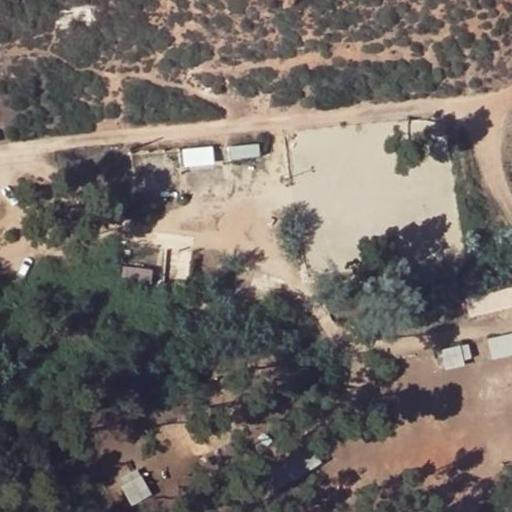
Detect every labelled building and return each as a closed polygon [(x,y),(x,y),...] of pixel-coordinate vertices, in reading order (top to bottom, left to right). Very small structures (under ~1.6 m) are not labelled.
[(261,141),(234,148),(237,158),(264,151),(261,141)] [(187,147),(188,163),(217,162),(216,145),(187,147)] [(127,264),(124,283),(156,288),(159,268),(127,264)] [(511,286),(470,294),(474,314),(511,307),(511,286)] [(511,332),(491,339),(497,358),(511,353),(511,332)] [(314,444),(275,472),(286,488),(326,460),(314,444)]
